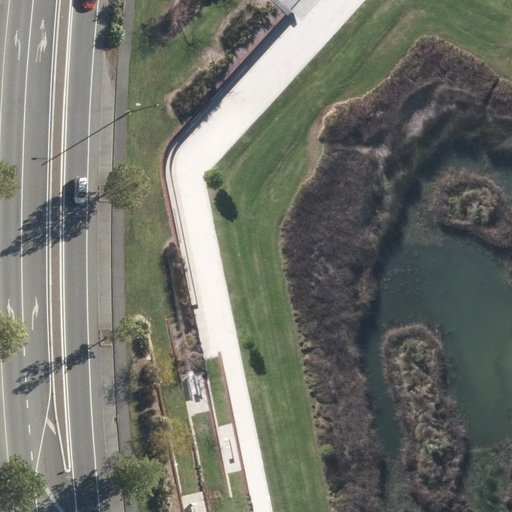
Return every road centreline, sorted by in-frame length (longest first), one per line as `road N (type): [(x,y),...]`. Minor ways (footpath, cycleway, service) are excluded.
road 1 (tertiary): [(54,511),(30,462),(22,296),(32,0)]
road 2 (tertiary): [(86,0),(76,180),(83,468),(76,511)]
